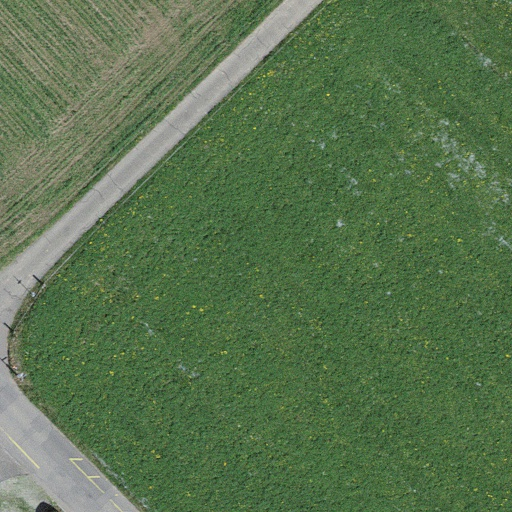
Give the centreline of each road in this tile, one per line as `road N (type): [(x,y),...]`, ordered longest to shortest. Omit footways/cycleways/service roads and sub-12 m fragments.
road 1 (unclassified): [(0,296),(301,0)]
road 2 (tertiary): [(0,408),(98,511)]
